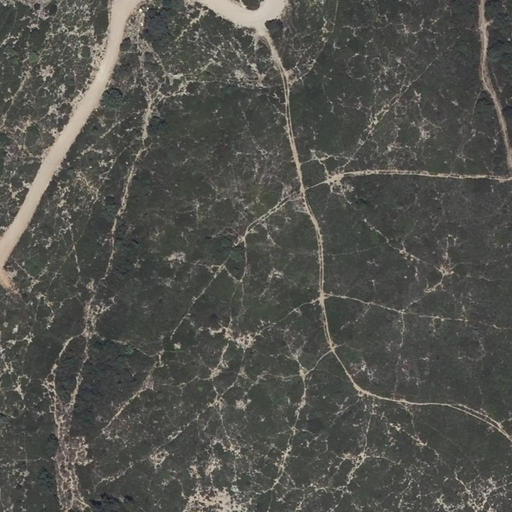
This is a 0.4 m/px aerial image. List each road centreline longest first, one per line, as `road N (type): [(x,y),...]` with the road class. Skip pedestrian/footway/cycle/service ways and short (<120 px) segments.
road 1 (track): [(265,12),(270,52),(291,74),(300,172),(321,248),(322,329),(338,364),(361,393),(453,407),(501,424),(511,442)]
road 2 (track): [(0,250),(117,50),(131,0)]
